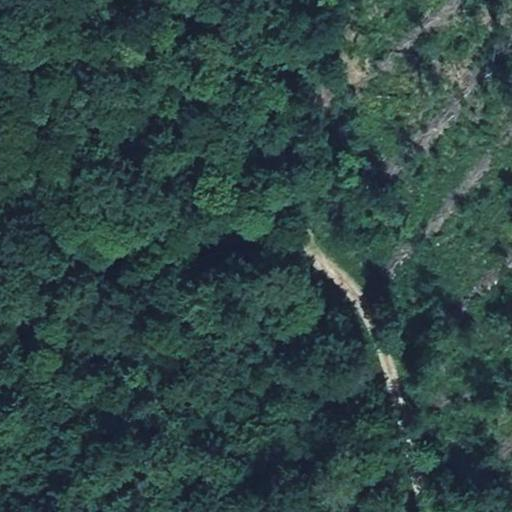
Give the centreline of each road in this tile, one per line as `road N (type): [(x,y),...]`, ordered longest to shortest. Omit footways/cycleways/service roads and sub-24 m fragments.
road 1 (track): [(323,259),(232,218),(0,243)]
road 2 (track): [(323,259),(252,128),(218,28),(223,0)]
road 3 (track): [(426,511),(375,328),(323,259)]
